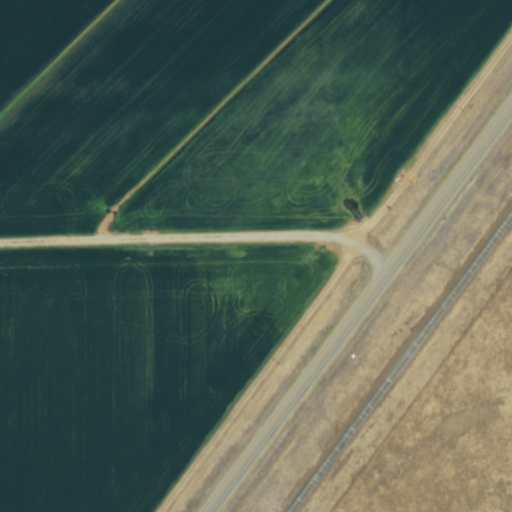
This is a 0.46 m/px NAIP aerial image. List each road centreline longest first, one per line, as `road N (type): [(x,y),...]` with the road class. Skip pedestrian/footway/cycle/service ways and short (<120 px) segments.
road 1 (secondary): [(210,511),(511,109)]
road 2 (track): [(391,272),(330,237),(0,243)]
